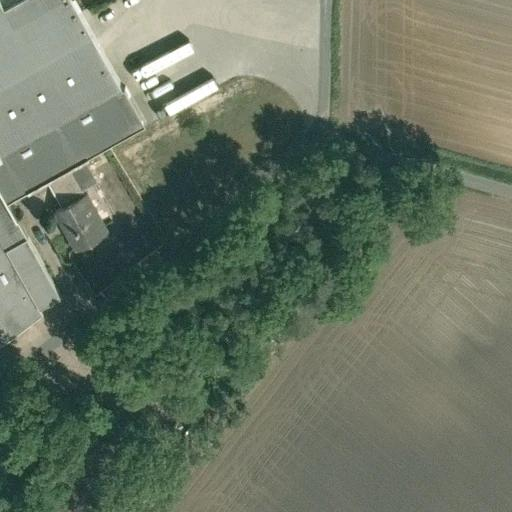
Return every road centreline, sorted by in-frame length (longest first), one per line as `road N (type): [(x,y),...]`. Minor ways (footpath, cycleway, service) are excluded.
road 1 (unclassified): [(0,381),(278,168),(327,121)]
road 2 (unclassified): [(327,121),(371,142),(511,180)]
road 3 (unclassified): [(331,0),(327,121)]
